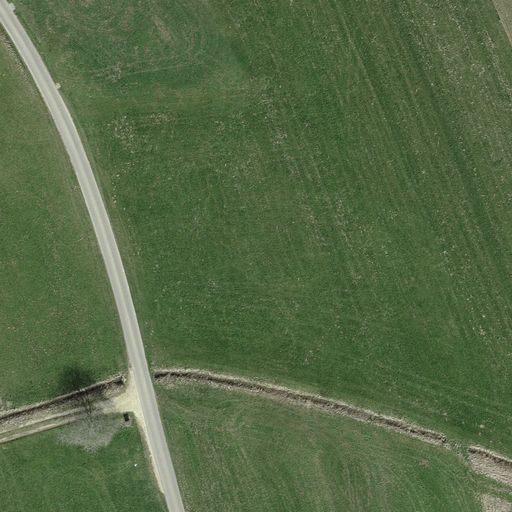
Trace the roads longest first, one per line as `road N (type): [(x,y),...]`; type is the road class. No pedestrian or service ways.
road 1 (tertiary): [(0,14),(70,139),(174,511)]
road 2 (track): [(142,393),(0,434)]
